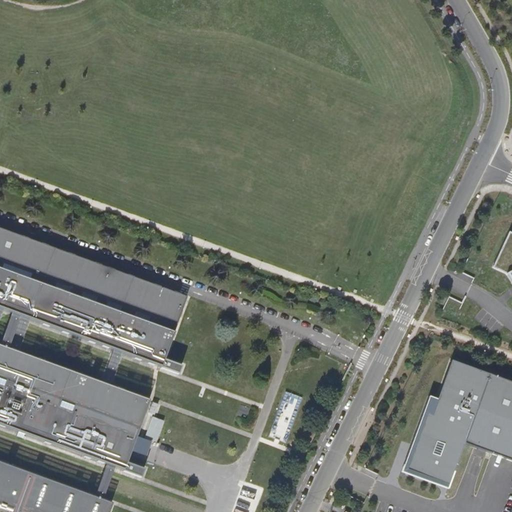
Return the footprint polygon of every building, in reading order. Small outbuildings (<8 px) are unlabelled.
[(511,232),(509,231),(492,267),(506,273),(511,284),(511,232)] [(183,300),(0,233),(0,315),(17,322),(26,325),(109,355),(118,358),(157,373),(175,379),(178,372),(160,365),(183,300)] [(17,322),(5,356),(14,359),(26,325),(17,322)] [(0,432),(120,475),(138,482),(140,475),(123,469),(145,406),(107,392),(98,389),(14,359),(5,356),(0,354),(0,432)] [(118,358),(109,355),(98,389),(107,392),(118,358)] [(511,382),(451,360),(437,397),(430,415),(426,413),(405,470),(448,486),(464,444),(511,461),(511,382)] [(430,415),(437,397),(429,394),(402,469),(405,470),(426,413),(430,415)] [(0,511),(106,511),(108,508),(0,468),(0,511)]
